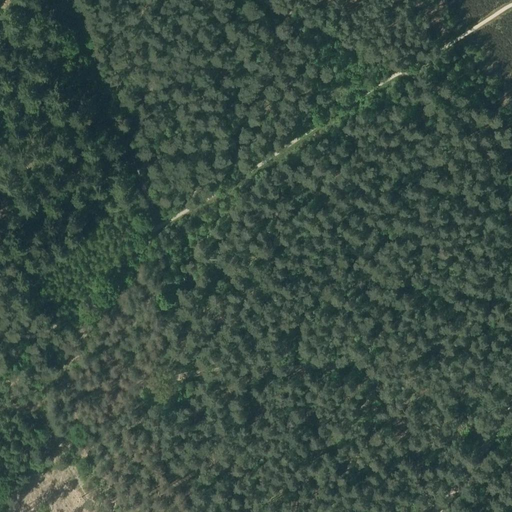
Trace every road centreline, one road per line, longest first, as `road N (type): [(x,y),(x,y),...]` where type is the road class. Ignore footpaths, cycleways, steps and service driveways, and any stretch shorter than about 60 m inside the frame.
road 1 (track): [(511,342),(305,370),(51,384)]
road 2 (track): [(152,244),(413,80)]
road 3 (track): [(66,0),(158,232)]
road 4 (track): [(158,232),(51,384)]
road 5 (track): [(511,209),(453,102),(406,76)]
road 6 (track): [(258,0),(406,76)]
road 7 (track): [(96,511),(50,421),(51,384)]
